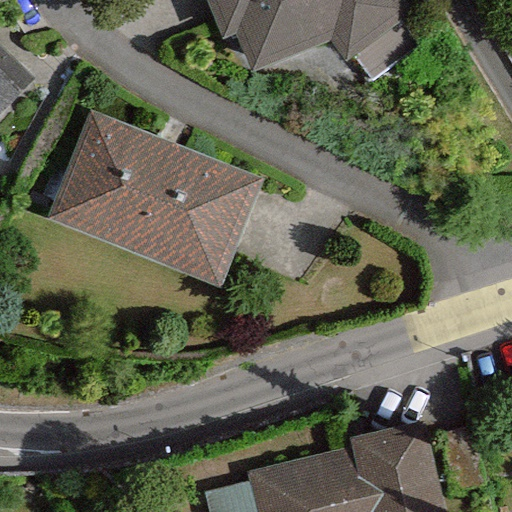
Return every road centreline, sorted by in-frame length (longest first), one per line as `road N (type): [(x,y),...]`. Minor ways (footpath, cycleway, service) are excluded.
road 1 (residential): [(475,321),(429,241),(344,186),(136,89),(54,27),(41,0)]
road 2 (residential): [(475,321),(147,438),(0,435)]
